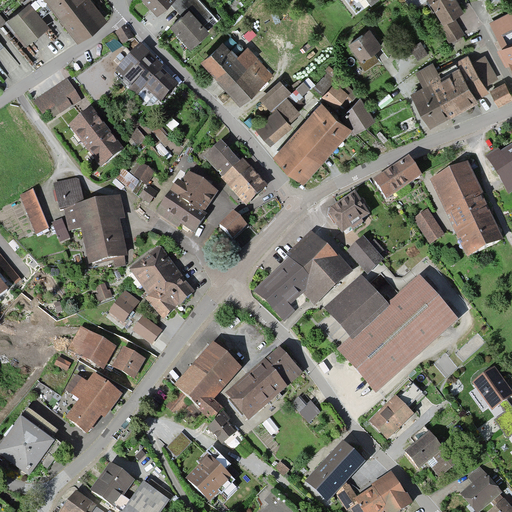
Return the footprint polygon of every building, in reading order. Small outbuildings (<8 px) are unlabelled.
[(50,13),(39,0),(34,0),(7,22),(27,46),(51,27),(43,18),(50,13)] [(106,21),(90,0),(44,0),(78,43),(106,21)] [(144,0),(160,17),(171,6),(182,17),(171,27),(191,49),(221,22),(200,0),(144,0)] [(346,0),(358,15),(377,0),(346,0)] [(426,0),(442,24),(454,17),(464,11),(456,0),(426,0)] [(511,11),(488,23),(502,49),(496,52),(506,71),(510,68),(511,72),(511,11)] [(464,34),(454,17),(442,24),(438,26),(448,43),(464,34)] [(128,25),(116,32),(123,43),(135,36),(128,25)] [(374,35),(370,30),(349,46),(359,60),(357,62),(365,72),(380,61),(376,55),(384,49),(374,35)] [(178,83),(161,67),(164,64),(140,42),(115,69),(138,91),(141,88),(154,100),(158,97),(162,100),(178,83)] [(274,75),(248,47),(238,56),(226,43),(202,64),(241,106),(274,75)] [(416,72),(425,88),(412,95),(431,128),(477,102),(476,99),(488,93),(485,87),(499,79),(486,56),(472,63),(468,56),(438,72),(433,63),(416,72)] [(324,95),(321,98),(336,111),(348,98),(352,102),(358,95),(340,80),(342,77),(332,68),(315,87),(324,95)] [(82,101),(67,78),(33,100),(48,123),(82,101)] [(280,81),(259,99),(270,111),(291,93),(280,81)] [(299,101),(312,87),(305,81),(292,94),(299,101)] [(511,102),(511,97),(505,84),(489,92),(498,109),(511,102)] [(288,98),(275,109),(276,110),(254,130),(270,148),(294,128),(291,124),(302,115),(288,98)] [(375,121),(361,99),(344,117),(352,131),(354,134),(375,121)] [(336,116),(323,105),(272,160),(303,186),(352,131),(336,116)] [(125,153),(94,111),(71,129),(102,171),(125,153)] [(137,146),(147,140),(143,133),(133,139),(137,146)] [(243,157),(240,160),(222,140),(204,156),(247,203),(253,197),(268,184),(243,157)] [(511,189),(511,144),(499,152),(497,149),(488,155),(510,191),(511,189)] [(421,175),(409,157),(375,180),(387,198),(421,175)] [(149,183),(157,173),(141,161),(131,176),(126,172),(123,177),(133,184),(131,187),(154,204),(162,193),(149,183)] [(483,196),(468,164),(433,181),(468,256),(504,239),(489,207),(483,196)] [(218,196),(189,176),(162,215),(194,237),(208,217),(204,215),(218,196)] [(60,212),(66,211),(85,207),(80,180),(55,185),(60,212)] [(50,230),(34,191),(21,196),(37,235),(50,230)] [(364,203),(356,191),(330,207),(329,214),(342,232),(351,226),(354,230),(365,222),(363,219),(371,214),(364,203)] [(124,220),(120,200),(85,207),(66,211),(71,232),(82,229),(90,267),(127,259),(120,221),(124,220)] [(446,234),(429,209),(414,218),(432,244),(446,234)] [(248,225),(235,210),(219,224),(233,239),(248,225)] [(53,223),(60,243),(70,239),(62,219),(53,223)] [(351,271),(314,232),(280,264),(282,267),(256,292),(284,321),(296,309),(292,306),(304,294),(314,305),(351,271)] [(383,258),(364,236),(347,250),(366,273),(383,258)] [(171,261),(161,246),(130,268),(150,295),(146,298),(164,317),(195,292),(171,261)] [(0,297),(10,289),(0,276),(0,297)] [(378,392),(460,322),(421,277),(389,305),(364,276),(326,309),(352,338),(340,348),(359,370),(378,392)] [(104,302),(114,295),(107,285),(97,292),(104,302)] [(140,302),(125,291),(109,312),(124,323),(131,313),(140,302)] [(118,346),(83,326),(70,348),(105,368),(118,346)] [(30,336),(31,345),(48,344),(47,335),(30,336)] [(242,367),(214,341),(173,385),(179,391),(167,405),(188,424),(199,411),(211,422),(223,408),(214,399),(242,367)] [(303,372),(279,346),(238,382),(226,393),(249,419),(260,409),(303,372)] [(145,359),(124,347),(116,362),(113,365),(134,378),(145,359)] [(57,357),(53,365),(67,372),(72,364),(57,357)] [(511,399),(511,393),(496,372),(474,387),(493,414),(511,399)] [(124,396),(96,376),(90,385),(79,377),(67,393),(80,402),(67,421),(88,436),(101,418),(105,421),(124,396)] [(414,384),(399,398),(411,411),(426,396),(414,384)] [(301,396),(292,403),(309,422),(321,411),(311,401),(308,403),(301,396)] [(399,398),(396,396),(370,420),(388,439),(414,415),(411,411),(399,398)] [(236,432),(227,421),(230,419),(224,411),(217,416),(218,417),(208,426),(222,443),(225,440),(232,449),(235,446),(244,457),(253,450),(237,431),(236,432)] [(64,447),(22,415),(0,443),(0,453),(33,478),(39,470),(43,474),(64,447)] [(443,448),(430,431),(405,451),(419,468),(430,460),(434,457),(437,462),(431,467),(439,477),(464,459),(451,442),(443,448)] [(192,442),(182,432),(167,447),(177,457),(192,442)] [(305,480),(328,501),(346,482),(366,459),(343,438),(305,480)] [(207,453),(198,461),(200,463),(186,478),(210,502),(220,493),(222,495),(223,494),(227,499),(239,488),(234,483),(237,480),(226,469),(231,463),(212,444),(205,451),(207,453)] [(281,462),(276,468),(284,475),(289,469),(281,462)] [(135,479),(111,463),(91,490),(121,511),(122,511),(130,500),(123,495),(135,479)] [(480,511),(492,502),(501,495),(504,492),(481,465),(467,476),(472,483),(461,493),(476,511),(480,511)] [(398,511),(412,504),(391,470),(370,484),(372,487),(357,496),(348,483),(336,497),(346,511),(348,511),(352,510),(353,511),(384,511),(386,511),(398,511)] [(119,511),(103,511),(96,506),(91,511),(160,511),(169,500),(161,494),(144,481),(130,500),(122,511),(121,511),(119,511)] [(97,505),(75,488),(59,511),(91,511),(96,506),(97,505)] [(269,505),(262,511),(293,511),(294,511),(272,491),(264,501),(269,505)] [(511,511),(511,508),(501,495),(492,502),(495,506),(487,511),(511,511)]
